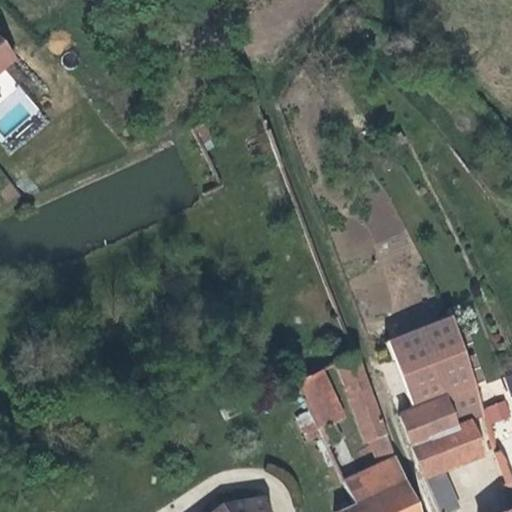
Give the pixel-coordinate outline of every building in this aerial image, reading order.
[(0,69),(12,59),(0,44),(0,69)] [(282,168),(268,130),(244,141),(258,179),(282,168)] [(385,342),(411,410),(474,385),(464,356),(449,316),(385,342)] [(361,375),(353,354),(334,363),(342,383),(361,375)] [(511,369),(500,374),(505,388),(511,385),(511,369)] [(315,431),(333,422),(340,418),(317,371),(293,383),(315,431)] [(374,466),(392,458),(361,375),(342,383),(340,384),(361,445),(365,443),(374,466)] [(435,511),(446,511),(457,508),(440,470),(480,454),(468,422),(482,415),(474,385),(411,410),(397,415),(435,511)] [(341,440),(333,422),(315,431),(324,448),(341,440)] [(492,452),(500,482),(508,479),(503,462),(497,451),(492,452)] [(413,511),(392,458),(374,466),(339,483),(350,505),(335,511),(413,511)] [(511,511),(511,489),(508,479),(500,482),(505,502),(511,510),(505,511),(511,511)] [(221,497),(199,511),(264,511),(263,493),(221,497)]
